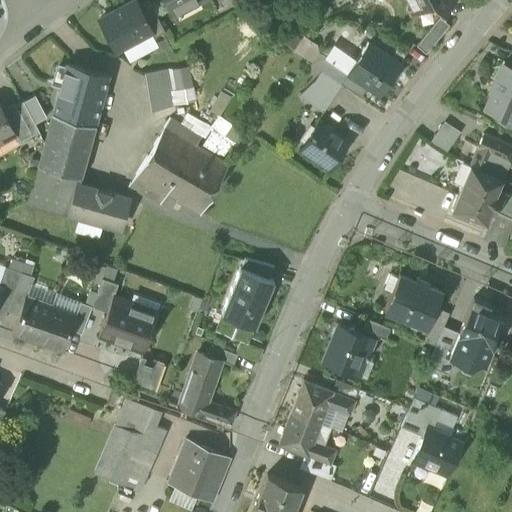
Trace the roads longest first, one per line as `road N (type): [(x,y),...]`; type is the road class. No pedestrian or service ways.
road 1 (residential): [(247,453),(347,210)]
road 2 (residential): [(347,210),(499,0)]
road 3 (residential): [(511,281),(347,210)]
road 4 (residential): [(247,453),(376,511)]
